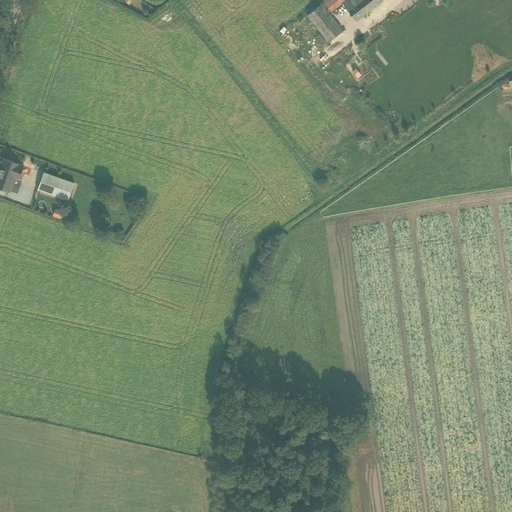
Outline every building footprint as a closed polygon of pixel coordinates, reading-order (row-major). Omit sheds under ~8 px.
[(343,0),(322,0),(330,11),(343,0)] [(347,0),(343,3),(356,20),(381,0),(347,0)] [(342,31),(321,4),(307,15),(328,41),(342,31)] [(4,159),(0,169),(0,186),(9,190),(14,177),(18,178),(22,165),(4,159)] [(72,182),(44,172),(37,190),(65,200),(72,182)]
